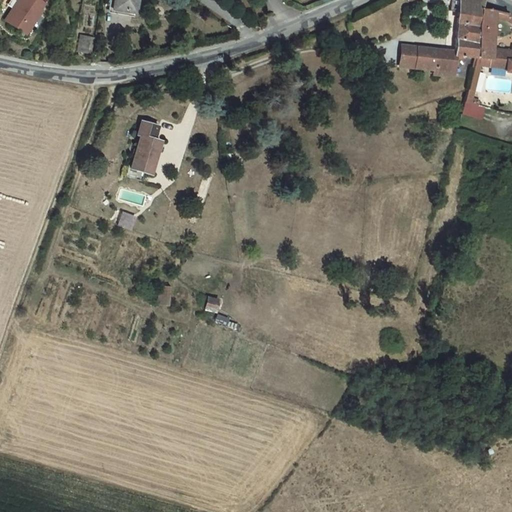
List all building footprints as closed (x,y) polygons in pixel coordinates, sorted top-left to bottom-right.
[(116,0),(113,26),(134,29),(137,0),(116,0)] [(402,0),(401,0),(402,10),(416,10),(417,0),(402,0)] [(53,22),(29,5),(24,12),(22,12),(7,34),(28,49),(43,27),(48,31),(53,22)] [(492,22),(494,14),(475,9),(461,61),(480,63),(492,22)] [(492,22),(480,63),(493,67),(497,57),(507,32),(509,28),(511,22),(492,22)] [(459,77),(461,61),(444,59),(444,56),(416,54),(415,57),(404,55),(402,72),(459,77)] [(511,62),(497,57),(493,67),(508,73),(511,62)] [(511,74),(508,73),(493,67),(480,63),(477,70),(482,72),(505,81),(504,83),(511,86),(511,74)] [(477,70),(467,102),(480,107),(482,102),(474,99),(482,72),(477,70)] [(157,126),(143,124),(139,123),(137,138),(140,139),(135,174),(154,176),(161,143),(154,142),(157,126)] [(125,236),(113,264),(128,270),(140,242),(125,236)] [(109,265),(117,241),(108,238),(100,261),(109,265)] [(153,304),(164,306),(167,287),(157,286),(153,304)] [(82,288),(71,327),(85,332),(97,293),(82,288)] [(201,309),(213,313),(216,300),(205,297),(201,309)]
